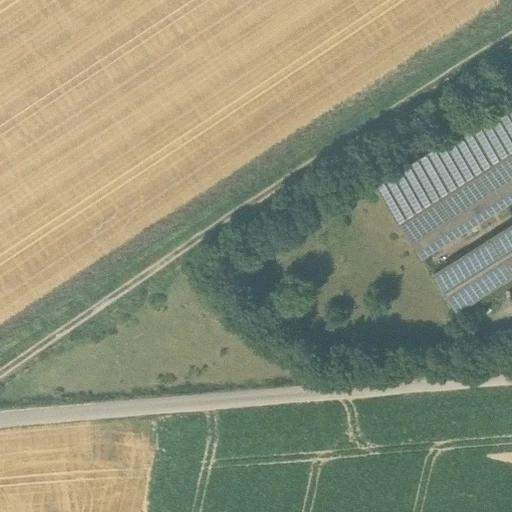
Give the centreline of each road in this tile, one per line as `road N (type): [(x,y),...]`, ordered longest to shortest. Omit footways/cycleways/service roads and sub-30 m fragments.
road 1 (track): [(511,41),(0,368)]
road 2 (track): [(0,421),(511,379)]
